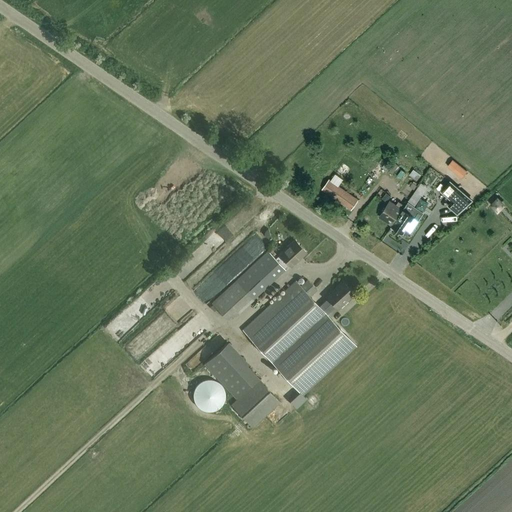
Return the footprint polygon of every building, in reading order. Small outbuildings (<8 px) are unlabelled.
[(437,148),(448,155),(451,151),(441,143),(437,148)] [(465,174),(470,166),(455,155),(450,162),(465,174)] [(262,176),(261,164),(249,165),(250,177),(262,176)] [(399,171),(405,176),(409,171),(404,166),(399,171)] [(437,166),(425,182),(436,190),(448,174),(437,166)] [(421,175),(413,170),(409,175),(417,181),(421,175)] [(329,180),(322,190),(351,210),(358,201),(329,180)] [(411,194),(417,185),(412,182),(407,191),(411,194)] [(446,186),(442,191),(447,196),(453,201),(451,203),(448,206),(453,209),(457,213),(464,207),(471,200),(460,191),(450,182),(446,186)] [(420,183),(413,197),(424,202),(431,189),(420,183)] [(382,198),(386,202),(391,196),(386,193),(382,198)] [(492,205),(498,211),(504,205),(498,199),(492,205)] [(379,217),(402,233),(406,228),(409,231),(422,213),(407,203),(402,209),(390,201),(379,217)] [(443,217),(450,208),(446,205),(440,214),(443,217)] [(285,269),(289,265),(291,267),(306,253),(295,240),(279,254),(280,255),(276,259),(268,250),(235,281),(211,303),(212,303),(209,306),(213,311),(217,308),(228,320),(234,315),(236,317),(254,300),(253,300),(286,270),(285,269)] [(166,274),(114,322),(127,336),(180,289),(166,274)] [(354,294),(343,281),(326,296),(328,298),(320,306),(311,296),(317,290),(307,279),(301,286),(296,281),(242,330),(303,395),(356,346),(327,314),(336,307),(338,309),(354,294)] [(178,302),(127,341),(138,355),(189,316),(178,302)] [(192,335),(209,325),(201,311),(184,320),(192,335)] [(182,327),(145,361),(157,375),(194,341),(198,346),(215,330),(210,325),(194,340),(182,327)] [(208,363),(237,395),(261,373),(246,356),(242,360),(228,345),(208,363)] [(196,367),(206,356),(200,351),(190,362),(196,367)] [(280,403),(259,379),(231,405),(253,428),(280,403)] [(194,394),(194,395),(194,396),(194,398),(194,399),(194,400),(194,401),(195,402),(195,403),(196,404),(196,405),(197,406),(199,407),(200,409),(201,409),(202,410),(205,411),(207,411),(208,412),(210,412),(212,411),(213,411),(216,410),(218,409),(219,409),(220,407),(221,407),(222,406),(223,405),(223,404),(224,403),(224,402),(225,401),(225,400),(225,399),(225,398),(225,396),(225,395),(225,394),(225,393),(225,392),(225,391),(224,390),(224,389),(223,388),(223,387),(222,386),(221,385),(221,384),(219,383),(217,382),(216,381),(214,380),(213,380),(212,380),(209,380),(208,380),(206,380),(205,380),(203,381),(202,382),(200,383),(199,383),(198,384),(197,386),(196,387),(196,388),(195,389),(195,390),(194,391),(194,392),(194,393),(194,394)]
